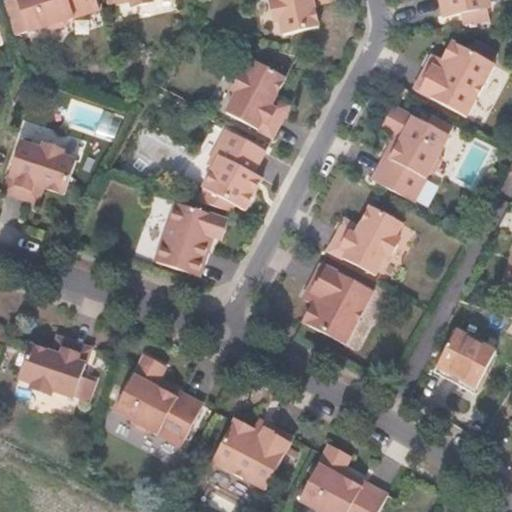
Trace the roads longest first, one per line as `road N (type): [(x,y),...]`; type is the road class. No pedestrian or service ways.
road 1 (residential): [(227,341),(388,31),(381,0)]
road 2 (residential): [(227,341),(466,458),(511,500)]
road 3 (residential): [(0,261),(227,341)]
